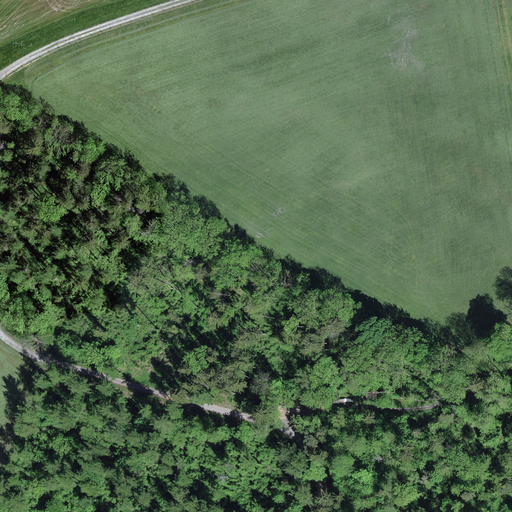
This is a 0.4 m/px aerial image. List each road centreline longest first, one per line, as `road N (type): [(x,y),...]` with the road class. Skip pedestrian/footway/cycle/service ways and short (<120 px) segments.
road 1 (track): [(0,333),(43,360),(274,425),(301,443),(320,470),(321,511)]
road 2 (track): [(274,425),(336,406),(428,407),(511,374)]
road 3 (track): [(187,0),(68,39),(0,76)]
